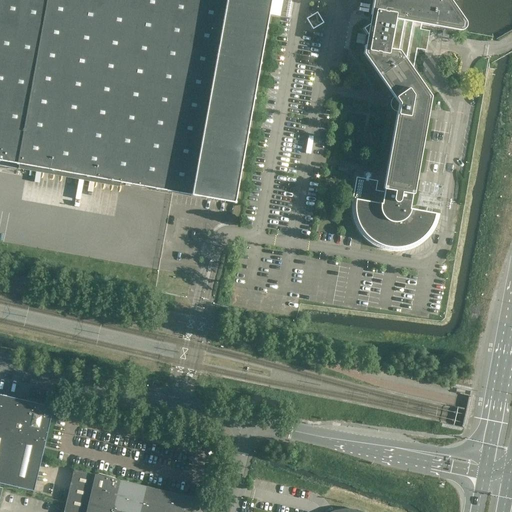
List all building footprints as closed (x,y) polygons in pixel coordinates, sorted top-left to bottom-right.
[(254,97),(260,65),(261,65),(261,64),(260,62),(266,31),(267,30),(267,29),(266,28),(271,0),(373,0),(371,14),(372,15),(374,16),(374,18),(377,18),(376,22),(373,22),(372,27),(371,27),(369,24),(362,29),(367,35),(370,33),(371,34),(369,45),(366,45),(365,46),(364,54),(398,104),(383,188),(384,189),(384,192),(376,190),(377,182),(355,178),(352,200),(359,233),(388,251),(420,243),(439,215),(439,214),(431,213),(432,209),(427,208),(426,212),(410,209),(413,194),(414,194),(416,181),(431,97),(413,70),(421,24),(442,28),(444,28),(444,27),(448,0),(0,0),(0,160),(16,164),(17,165),(18,165),(19,164),(28,166),(29,165),(34,166),(34,167),(37,167),(37,166),(42,167),(42,168),(45,169),(45,168),(50,169),(50,170),(51,170),(52,171),(53,171),(54,171),(55,171),(55,170),(61,171),(61,172),(63,172),(63,171),(69,172),(69,173),(71,174),(71,173),(77,174),(77,175),(79,175),(79,174),(85,175),(85,176),(86,176),(87,177),(88,177),(89,177),(90,177),(90,176),(96,177),(95,178),(98,178),(98,177),(104,178),(103,179),(106,180),(106,179),(112,180),(111,181),(114,181),(114,180),(120,181),(119,182),(120,182),(121,184),(122,184),(123,183),(155,189),(156,190),(157,190),(158,189),(190,195),(191,196),(192,196),(193,196),(233,203),(234,204),(235,204),(236,203),(236,202),(235,201),(241,169),(242,169),(242,168),(241,166),(247,135),(248,134),(248,133),(248,132),(253,100),(254,99),(254,98),(254,97)] [(272,0),(270,14),(280,16),(282,0),(272,0)] [(313,29),(324,23),(317,12),(306,18),(313,29)] [(0,394),(0,483),(34,491),(53,407),(51,407),(45,406),(45,405),(43,405),(37,404),(37,403),(35,403),(35,404),(29,402),(29,401),(19,399),(18,400),(11,398),(11,397),(0,394)] [(71,482),(63,511),(120,511),(121,511),(123,511),(198,511),(199,507),(200,507),(202,499),(74,469),(72,475),(73,476),(72,482),(71,482)]
